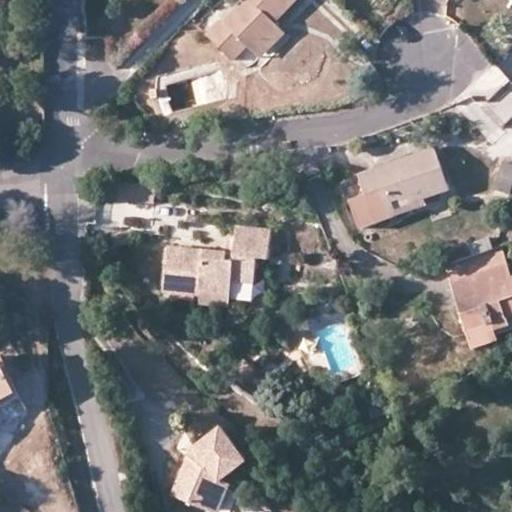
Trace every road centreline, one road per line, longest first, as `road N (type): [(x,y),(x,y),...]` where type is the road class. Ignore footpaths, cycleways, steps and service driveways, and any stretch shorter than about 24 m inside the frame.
road 1 (residential): [(62,149),(148,154),(304,129),(394,101),(432,57)]
road 2 (residential): [(64,184),(70,323),(114,511)]
road 3 (unknown): [(194,0),(117,72),(62,89)]
road 4 (residential): [(61,0),(62,149)]
